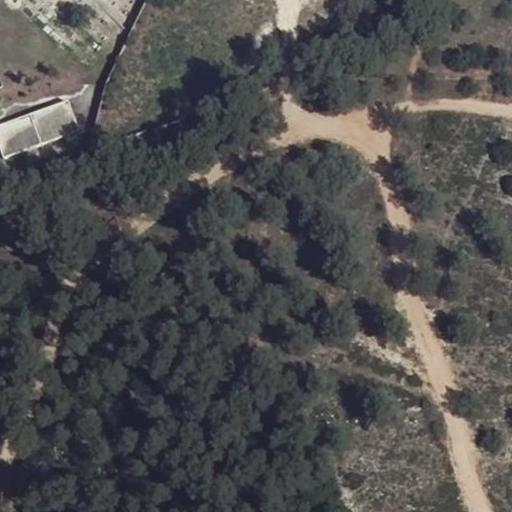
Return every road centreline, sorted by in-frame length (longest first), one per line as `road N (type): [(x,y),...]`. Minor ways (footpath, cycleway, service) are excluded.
road 1 (track): [(285,142),(100,247),(54,322),(33,404),(6,462),(10,511)]
road 2 (track): [(285,142),(370,118),(464,472),(483,511)]
road 3 (track): [(511,112),(425,105),(370,118)]
road 4 (track): [(289,0),(285,142)]
